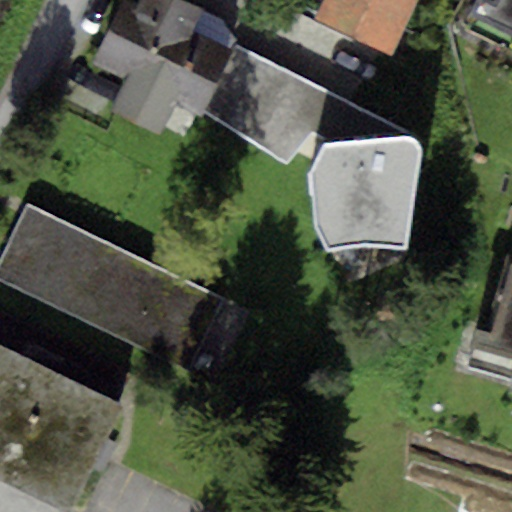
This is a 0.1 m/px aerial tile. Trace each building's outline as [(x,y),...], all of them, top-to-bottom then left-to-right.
[(140,0),(137,6),(124,0),(123,0),(92,65),(124,80),(110,110),(160,134),(175,103),(200,115),(204,109),(232,51),(193,32),(204,10),(183,0),(140,0)] [(391,59),(418,0),(325,0),(314,24),(391,59)] [(511,0),(493,0),(492,2),(487,0),(477,0),(468,14),(511,36),(511,0)] [(236,45),(232,51),(204,109),(206,113),(286,164),(313,135),(328,143),(411,135),(236,45)] [(411,135),(328,143),(310,172),(315,224),(326,251),(364,246),(405,248),(423,152),(418,141),(411,135)] [(239,307),(25,205),(0,257),(0,280),(205,378),(239,307)] [(511,263),(511,264),(491,335),(475,330),(470,348),(475,349),(470,369),(511,380),(511,263)] [(72,511),(125,410),(0,346),(0,476),(69,511),(72,511)]
